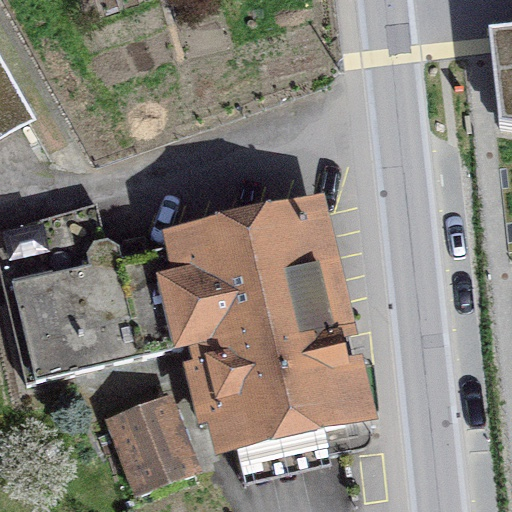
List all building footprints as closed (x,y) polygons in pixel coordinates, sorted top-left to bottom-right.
[(500,131),(511,132),(511,35),(490,38),(500,131)] [(0,139),(31,122),(0,67),(0,139)] [(0,237),(0,274),(27,388),(182,351),(180,342),(208,336),(188,251),(170,256),(169,254),(121,265),(118,253),(108,246),(106,246),(97,208),(0,237)] [(353,418),(306,220),(187,249),(188,251),(208,336),(216,369),(191,375),(203,425),(229,419),(235,445),(353,418)] [(196,477),(169,403),(114,423),(142,497),(196,477)]
